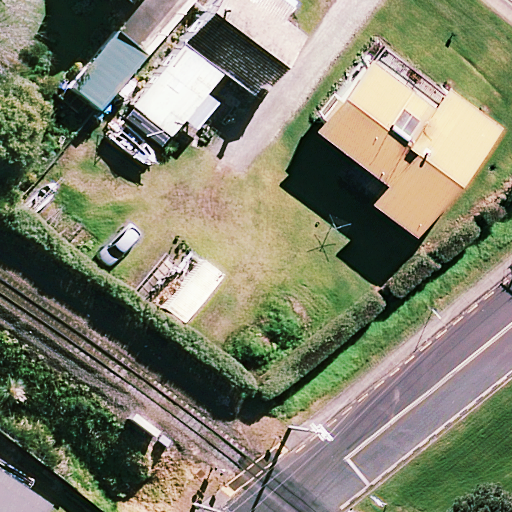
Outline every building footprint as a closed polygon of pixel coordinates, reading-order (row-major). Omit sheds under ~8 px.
[(215,74),(249,100),(296,39),(273,22),(286,6),(278,0),(212,0),(129,111),(166,139),(215,74)] [(140,56),(112,33),(68,87),(96,110),(140,56)] [(433,92),(374,47),(316,122),(385,175),(370,194),(413,227),(496,119),(443,79),(433,92)] [(215,276),(196,262),(162,309),(181,323),(215,276)] [(43,511),(48,505),(0,473),(0,511),(43,511)]
